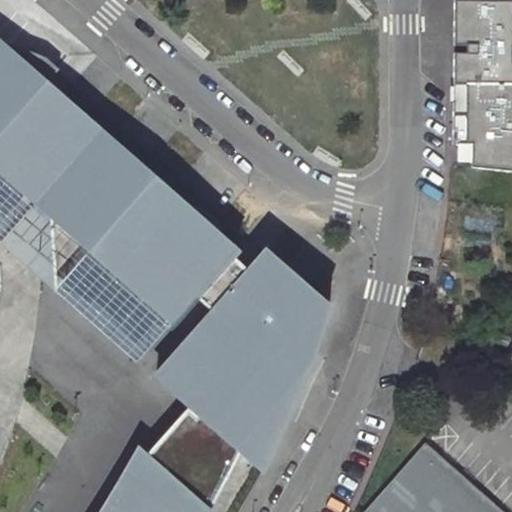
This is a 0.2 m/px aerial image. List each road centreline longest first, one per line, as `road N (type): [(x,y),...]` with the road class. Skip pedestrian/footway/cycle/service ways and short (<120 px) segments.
road 1 (unclassified): [(398,210),(305,187),(90,0)]
road 2 (unclassified): [(398,210),(379,308),(318,475)]
road 3 (unclassified): [(408,0),(398,210)]
